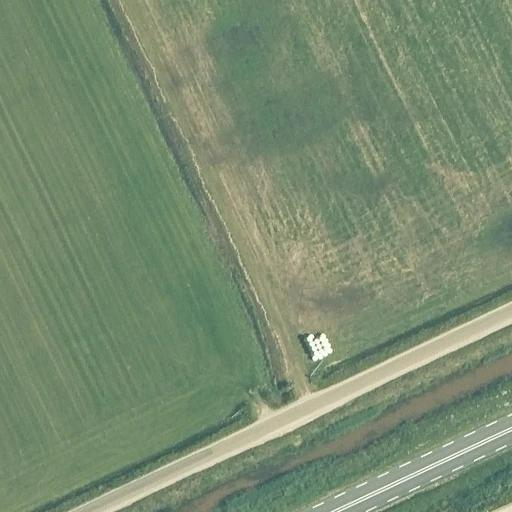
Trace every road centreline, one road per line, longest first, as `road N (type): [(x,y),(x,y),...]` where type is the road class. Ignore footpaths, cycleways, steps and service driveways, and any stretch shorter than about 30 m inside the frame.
road 1 (unclassified): [(88,511),(511,311)]
road 2 (primary): [(337,511),(511,430)]
